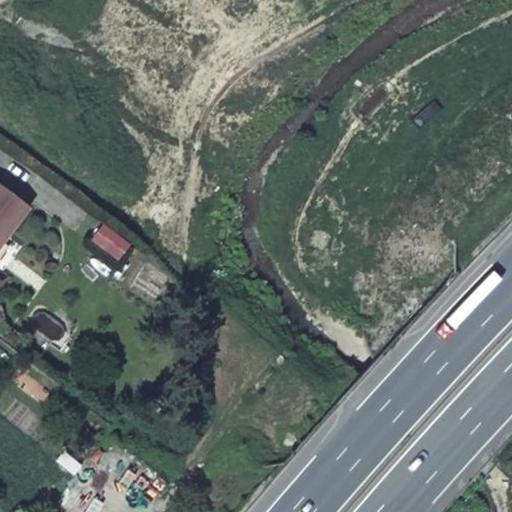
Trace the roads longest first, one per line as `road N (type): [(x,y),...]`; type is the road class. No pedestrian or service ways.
road 1 (unclassified): [(246,67),(511,304)]
road 2 (trunk): [(511,282),(302,511)]
road 3 (trunk): [(511,137),(403,150),(344,126),(246,67)]
road 4 (trunk): [(397,511),(511,384)]
